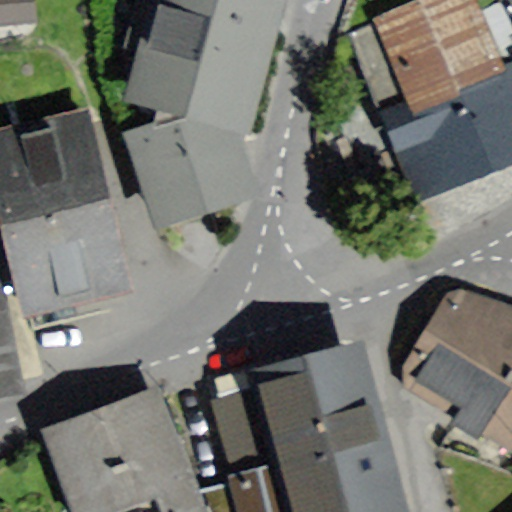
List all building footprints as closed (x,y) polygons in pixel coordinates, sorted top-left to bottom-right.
[(164,219),(254,188),(237,134),(234,125),(249,128),(278,3),(266,0),(158,0),(130,96),(174,110),(133,135),(164,219)] [(470,0),(432,0),(377,22),(410,104),(382,115),(415,198),(468,177),(511,159),(511,74),(510,69),(500,73),(470,0)] [(0,137),(0,160),(32,301),(74,291),(124,280),(97,163),(87,118),(0,137)] [(511,321),(454,291),(410,375),(471,407),(463,421),(511,446),(511,321)] [(0,384),(13,382),(0,317),(0,384)] [(351,346),(248,374),(254,395),(286,511),(407,511),(361,343),(356,344),(351,346)] [(131,399),(47,431),(77,511),(107,511),(156,494),(163,511),(205,511),(159,389),(131,399)] [(286,511),(254,395),(206,408),(235,511),(286,511)]
